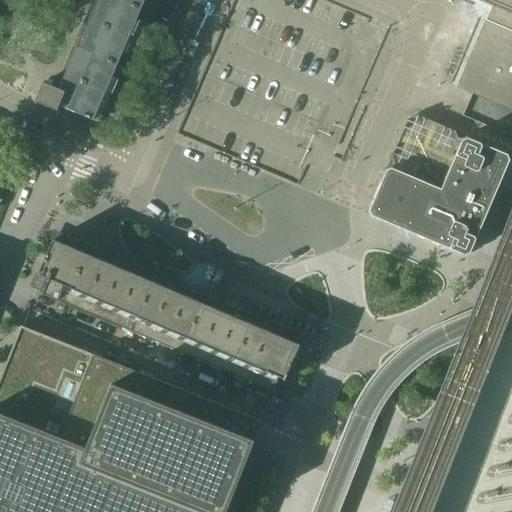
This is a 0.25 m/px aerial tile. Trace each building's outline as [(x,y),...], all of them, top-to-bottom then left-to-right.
[(93,120),(144,0),(91,0),(59,77),(54,88),(43,83),(35,102),(56,111),(59,106),(76,113),(77,113),(93,120)] [(511,0),(474,0),(490,6),(455,87),(471,94),(483,99),(511,111),(511,0)] [(451,130),(418,116),(417,116),(416,117),(407,120),(406,120),(383,174),(369,208),(370,209),(373,216),(372,218),(399,229),(437,245),(442,244),(448,246),(449,250),(464,256),(470,254),(485,218),(486,216),(494,198),(494,196),(496,191),(497,190),(505,172),(506,170),(507,166),(508,163),(507,164),(508,162),(505,154),(504,154),(504,153),(467,137),(460,139),(457,138),(454,132),(451,130)] [(32,289),(39,292),(270,391),(276,375),(282,378),(284,379),(298,346),(52,241),(32,289)] [(0,511),(224,511),(259,426),(261,422),(22,327),(20,326),(0,376),(0,377),(0,378),(2,378),(0,397),(0,511)]
